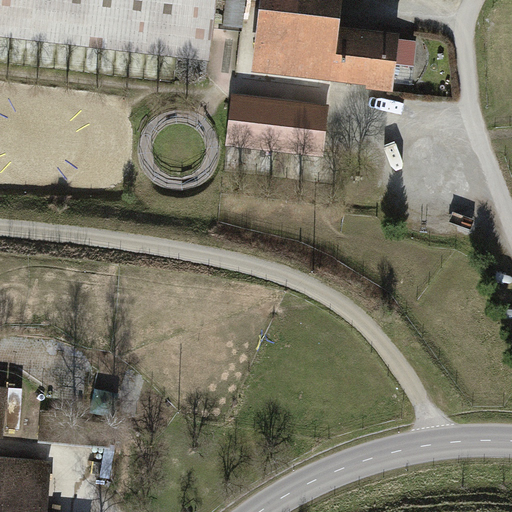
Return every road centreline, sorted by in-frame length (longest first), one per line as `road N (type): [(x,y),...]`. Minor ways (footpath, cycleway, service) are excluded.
road 1 (track): [(0,230),(119,240),(258,266),(313,286),(373,329),(430,419)]
road 2 (tertiary): [(260,511),(373,457),(436,443),(511,442)]
road 3 (unknown): [(487,141),(274,92)]
road 4 (track): [(471,0),(466,89),(511,210)]
